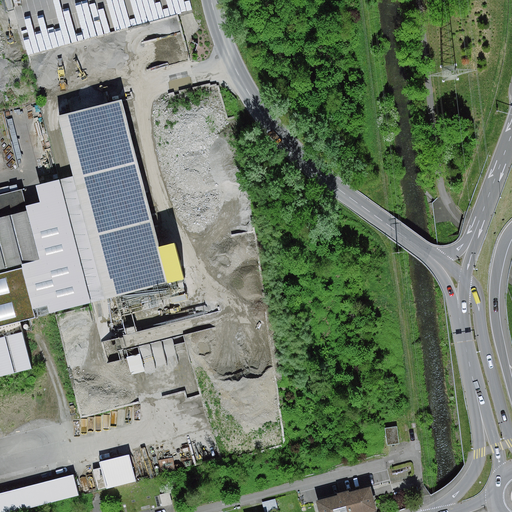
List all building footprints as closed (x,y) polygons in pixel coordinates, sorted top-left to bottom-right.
[(107,301),(184,280),(174,243),(161,247),(122,102),(59,118),(107,301)] [(0,325),(93,302),(62,179),(38,185),(0,195),(0,325)] [(126,351),(132,377),(147,374),(143,357),(142,357),(140,346),(183,336),(180,323),(115,339),(119,353),(126,351)] [(0,339),(0,379),(41,369),(32,331),(0,339)] [(396,426),(385,428),(387,445),(399,443),(396,426)] [(129,455),(100,462),(102,469),(93,471),(98,491),(136,482),(129,455)] [(0,492),(0,511),(19,511),(80,497),(74,474),(0,492)] [(337,496),(316,502),(318,511),(377,511),(371,487),(348,493),(348,491),(337,494),(337,496)] [(276,499),(262,503),(264,511),(270,511),(279,510),(276,499)]
